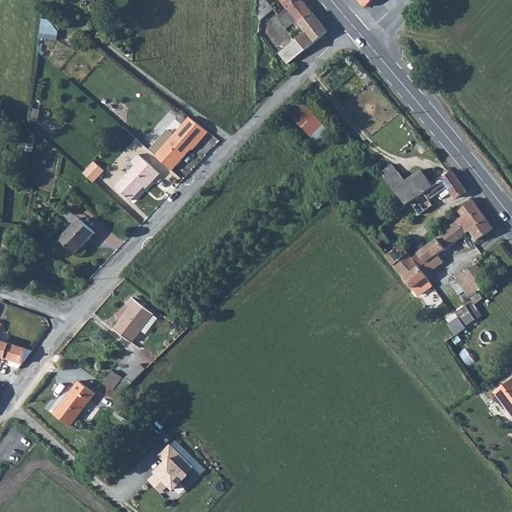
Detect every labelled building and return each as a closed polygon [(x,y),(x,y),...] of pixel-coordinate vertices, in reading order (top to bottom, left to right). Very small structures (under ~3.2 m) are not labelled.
[(302,0),(270,0),(261,8),(259,20),(273,9),(287,27),(297,18),(301,24),(313,13),(302,0)] [(288,63),(328,32),(313,13),(301,24),(306,31),(281,53),(288,63)] [(52,39),(59,40),(60,31),(52,30),(53,19),(43,18),(41,44),(51,45),(52,39)] [(298,97),(286,109),(287,111),(294,118),(306,107),(306,106),(298,97)] [(306,107),(294,118),(302,126),(313,115),(306,107)] [(294,118),(287,111),(281,116),(288,123),(294,118)] [(156,156),(173,170),(192,149),(194,151),(202,143),(183,126),(174,136),(156,156)] [(150,150),(156,156),(174,136),(168,131),(150,150)] [(136,160),(116,182),(132,196),(144,183),(146,184),(160,169),(139,150),(133,156),(136,160)] [(92,156),(81,168),(92,178),(104,166),(92,156)] [(391,166),(380,174),(404,207),(411,201),(417,197),(404,182),(391,166)] [(420,170),(404,182),(417,197),(426,190),(432,185),(420,170)] [(451,170),(432,185),(426,190),(430,196),(447,183),(457,196),(466,189),(451,170)] [(417,197),(411,201),(423,216),(438,205),(430,196),(426,190),(417,197)] [(451,223),(452,225),(460,235),(470,229),(474,235),(477,239),(493,228),(472,199),(460,207),(465,214),(451,223)] [(77,221),(57,242),(73,256),(92,234),(77,221)] [(380,225),(370,234),(392,263),(408,251),(401,242),(397,247),(380,225)] [(418,251),(419,251),(425,260),(429,257),(433,262),(441,256),(438,251),(460,235),(452,225),(418,251)] [(408,251),(392,263),(402,275),(403,275),(418,264),(419,264),(412,256),(408,251)] [(419,251),(412,256),(419,264),(425,260),(419,251)] [(476,262),(466,269),(479,288),(484,285),(488,291),(493,287),(476,262)] [(418,264),(403,275),(416,295),(432,284),(418,264)] [(479,288),(466,269),(456,276),(470,295),(479,288)] [(133,298),(128,305),(132,308),(115,331),(133,344),(155,314),(133,298)] [(457,310),(463,319),(467,324),(477,317),(466,303),(457,310)] [(0,352),(4,355),(10,339),(0,335),(0,352)] [(23,361),(28,346),(10,339),(4,355),(23,361)] [(140,363),(127,377),(133,382),(146,369),(140,363)] [(105,384),(121,395),(129,388),(121,383),(124,379),(114,372),(105,384)] [(511,378),(496,390),(511,412),(511,378)] [(97,395),(81,384),(58,418),(75,429),(97,395)] [(139,410),(123,400),(115,411),(131,421),(139,410)] [(168,461),(150,480),(168,498),(196,466),(172,444),(161,454),(168,461)]
